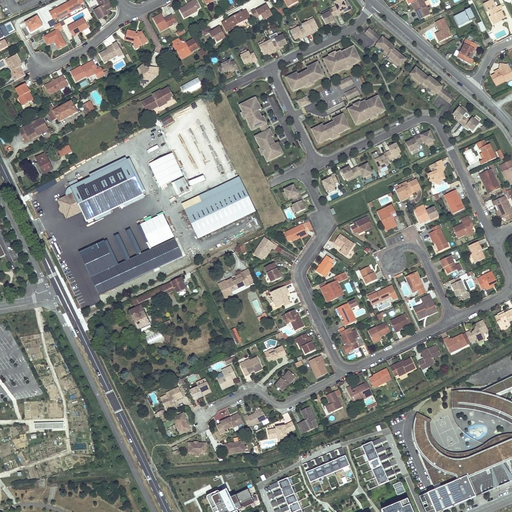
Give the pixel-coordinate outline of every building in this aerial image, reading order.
[(82,6),(80,4),(84,2),(82,0),(72,0),(65,4),(69,13),(82,6)] [(107,0),(101,0),(98,2),(99,4),(101,3),(103,6),(101,7),(95,11),(99,20),(108,15),(107,14),(106,11),(108,10),(112,8),(107,0)] [(187,5),(179,10),(184,18),(197,10),(197,9),(200,7),(196,0),(193,0),(192,1),(193,2),(187,5)] [(335,6),(332,8),(336,15),(339,13),(339,12),(342,10),(343,11),(344,13),(352,9),(350,5),(347,0),(344,2),(343,0),(338,0),(335,2),(334,3),(335,6)] [(423,0),(417,0),(414,2),(418,11),(416,12),(420,20),(430,15),(423,0)] [(493,0),(484,5),(488,12),(489,12),(491,16),(490,17),(493,23),(501,18),(502,19),(505,18),(501,10),(501,8),(498,9),(497,7),(496,7),(493,0)] [(69,13),(65,4),(49,13),(53,19),(56,18),(57,20),(69,13)] [(279,4),(274,6),(278,14),(283,11),(279,4)] [(260,16),(262,15),(264,19),(272,15),(267,5),(258,9),(257,10),(257,11),(256,11),(255,9),(252,11),(256,19),(259,17),(259,16),(260,16)] [(336,15),(332,8),(328,10),(329,12),(323,15),(321,16),(326,25),(330,22),(334,20),(332,17),(336,15)] [(471,8),(454,16),(459,26),(466,23),(472,20),(472,21),(476,19),(471,8)] [(234,16),(222,22),(227,31),(233,28),(232,27),(236,25),(250,17),(246,10),(234,16)] [(162,14),(153,18),(160,32),(177,23),(172,15),(164,19),(162,14)] [(37,17),(25,23),(27,28),(28,27),(32,33),(43,27),(37,17)] [(84,18),(68,27),(73,37),(81,32),(80,31),(88,26),(84,18)] [(443,18),(435,22),(439,31),(435,33),(439,42),(452,36),(443,18)] [(308,22),(302,25),(303,28),(307,36),(311,34),(310,32),(314,30),(318,28),(313,19),(308,22)] [(385,21),(412,44),(414,42),(387,19),(385,21)] [(54,26),(56,30),(58,29),(59,31),(63,29),(62,27),(60,23),(54,26)] [(39,30),(41,33),(49,29),(48,25),(39,30)] [(210,27),(203,31),(205,35),(209,33),(212,38),(214,37),(216,41),(225,37),(220,27),(218,28),(212,31),(210,27)] [(307,36),(303,28),(300,30),(299,27),(297,28),(292,30),(290,31),(295,40),(299,38),(303,36),(303,37),(307,36)] [(382,38),(369,28),(364,34),(377,44),(382,38)] [(57,30),(44,37),(48,45),(54,41),(59,49),(66,45),(57,30)] [(136,32),(127,30),(124,40),(133,42),(134,44),(138,45),(139,47),(146,42),(143,38),(145,37),(141,31),(139,32),(137,32),(137,34),(135,33),(136,32)] [(276,42),(273,44),(276,51),(280,49),(279,48),(283,46),(287,44),(283,35),(281,35),(276,38),(274,39),(276,42)] [(384,40),(382,38),(377,44),(381,48),(380,49),(379,50),(382,53),(383,52),(385,51),(389,54),(387,56),(385,58),(387,60),(388,59),(389,57),(398,65),(397,66),(396,67),(398,69),(406,59),(402,55),(401,56),(397,53),(398,52),(394,49),(394,48),(392,46),(393,45),(385,39),(384,40)] [(174,45),(173,46),(175,50),(176,49),(180,56),(190,51),(190,53),(198,48),(193,39),(183,44),(182,41),(180,42),(174,45)] [(273,44),(271,40),(265,43),(259,46),(264,55),(265,55),(272,51),(272,53),(276,51),(273,44)] [(460,52),(457,57),(471,64),(473,59),(471,58),(473,55),(472,54),(474,49),(476,50),(478,45),(467,40),(461,52),(460,52)] [(104,63),(118,55),(119,57),(123,54),(116,43),(112,45),(113,46),(107,50),(99,54),(104,63)] [(415,47),(441,70),(443,68),(417,45),(415,47)] [(330,57),(324,60),(330,73),(331,72),(338,69),(339,71),(345,68),(351,65),(354,64),(353,62),(359,59),(353,47),(346,50),(350,57),(345,59),(341,52),(341,51),(335,54),(335,56),(331,58),(330,56),(330,57)] [(346,50),(341,52),(345,59),(350,57),(346,50)] [(241,55),(240,56),(245,65),(249,63),(253,61),(253,62),(257,60),(254,53),(250,55),(249,52),(247,52),(241,55)] [(16,55),(5,61),(8,65),(11,71),(10,72),(12,78),(23,72),(20,67),(22,66),(20,62),(19,63),(17,59),(18,58),(16,55)] [(398,65),(389,57),(388,59),(397,66),(398,65)] [(222,66),(218,68),(221,73),(225,71),(225,73),(232,69),(233,69),(234,70),(238,68),(234,61),(231,63),(229,60),(228,61),(223,64),(222,64),(222,66)] [(93,61),(90,62),(91,64),(82,69),(81,67),(81,66),(70,72),(76,82),(86,77),(87,78),(95,74),(94,72),(93,70),(97,68),(93,61)] [(135,71),(135,75),(138,75),(141,78),(137,81),(144,87),(158,75),(158,67),(149,67),(149,69),(149,71),(145,70),(145,69),(147,67),(144,63),(135,71)] [(297,73),(286,78),(292,89),(298,86),(299,88),(305,85),(312,82),(318,79),(317,77),(322,74),(317,63),(307,68),(308,70),(310,74),(300,79),(298,75),(297,73)] [(511,77),(511,72),(508,64),(506,65),(501,63),(500,68),(502,70),(500,72),(499,70),(494,71),(496,74),(492,76),(495,83),(504,78),(505,81),(506,81),(511,77)] [(416,67),(408,77),(410,78),(410,77),(412,76),(421,83),(419,85),(419,86),(421,87),(422,85),(424,83),(428,87),(427,89),(426,89),(429,92),(430,92),(432,90),(436,93),(437,93),(441,88),(441,87),(439,86),(440,85),(432,78),(431,79),(429,77),(429,78),(424,74),(423,75),(419,72),(420,71),(416,67)] [(308,70),(298,75),(300,79),(310,74),(308,70)] [(14,81),(25,75),(23,72),(12,78),(14,81)] [(446,74),(472,96),(473,94),(447,72),(446,74)] [(52,82),(45,86),(50,95),(68,85),(63,76),(54,81),(52,82)] [(412,76),(410,77),(419,85),(421,83),(412,76)] [(350,77),(338,83),(341,89),(353,83),(350,77)] [(203,86),(198,78),(182,87),(187,95),(203,86)] [(25,84),(16,89),(20,97),(18,98),(22,106),(32,101),(28,93),(29,93),(30,92),(25,84)] [(356,88),(345,94),(348,100),(359,94),(356,88)] [(441,88),(437,93),(449,102),(453,98),(441,88)] [(154,96),(147,100),(152,110),(159,106),(160,107),(167,104),(166,102),(170,100),(169,98),(168,95),(171,94),(168,89),(161,93),(160,91),(153,95),(154,96)] [(354,106),(348,109),(355,123),(356,122),(363,119),(364,121),(370,118),(375,115),(379,113),(378,112),(383,109),(384,109),(378,96),(371,100),(374,107),(370,109),(366,102),(365,101),(360,104),(359,104),(360,105),(356,107),(355,106),(354,106)] [(306,97),(298,101),(300,107),(309,103),(306,97)] [(264,155),(267,162),(281,155),(281,154),(279,150),(280,149),(277,143),(275,144),(269,147),(266,140),(271,138),(273,137),(269,130),(267,131),(264,124),(266,123),(263,116),(262,117),(256,120),(252,114),(258,111),(261,109),(258,103),(256,104),(254,99),(240,106),(243,113),(246,118),(249,125),(251,124),(253,129),(254,129),(260,126),(263,133),(257,136),(257,137),(260,142),(258,143),(261,149),(264,155)] [(147,100),(143,103),(148,112),(152,110),(147,100)] [(371,100),(366,102),(370,109),(374,107),(371,100)] [(71,116),(77,112),(73,105),(75,104),(74,101),(72,102),(72,101),(66,104),(65,103),(71,116)] [(90,102),(83,105),(88,114),(95,111),(90,102)] [(48,110),(46,111),(49,116),(55,113),(58,118),(60,122),(71,116),(65,103),(63,104),(64,106),(59,108),(58,105),(48,110)] [(462,124),(467,118),(464,115),(466,113),(465,112),(460,108),(459,107),(453,114),(456,117),(460,120),(459,121),(462,124)] [(260,114),(258,111),(252,114),(256,120),(262,117),(260,114)] [(323,125),(312,130),(317,141),(318,141),(324,138),(325,140),(331,137),(338,134),(344,131),(343,129),(348,126),(343,115),(333,120),(334,122),(336,126),(326,131),(324,127),(323,125)] [(166,125),(173,121),(171,117),(164,120),(166,125)] [(44,130),(48,128),(42,118),(19,130),(25,142),(45,132),(44,130)] [(467,118),(462,124),(465,127),(468,129),(469,128),(473,131),(479,124),(478,123),(473,118),(472,118),(470,120),(467,118)] [(334,122),(324,127),(326,131),(336,126),(334,122)] [(421,134),(417,136),(420,143),(424,141),(426,145),(427,144),(433,141),(434,141),(431,133),(426,135),(425,133),(421,135),(421,134)] [(184,144),(196,186),(207,183),(202,169),(205,172),(206,176),(207,177),(208,181),(214,179),(212,170),(221,167),(218,163),(215,154),(210,147),(209,144),(206,145),(207,150),(205,152),(198,145),(189,147),(196,142),(190,134),(181,137),(183,142),(184,144)] [(420,143),(417,136),(413,137),(414,139),(410,141),(406,143),(410,152),(411,151),(417,148),(418,148),(417,145),(420,143)] [(271,138),(266,140),(269,147),(275,144),(273,141),(271,138)] [(484,140),(477,143),(479,148),(480,148),(482,153),(485,158),(483,159),(480,161),(482,165),(496,158),(490,144),(487,145),(484,140)] [(390,151),(386,152),(390,160),(394,158),(393,156),(399,153),(401,152),(396,143),(392,145),(388,147),(390,151)] [(73,151),(70,145),(59,150),(62,157),(73,151)] [(504,158),(500,149),(496,151),(500,160),(504,158)] [(159,185),(183,175),(173,151),(149,161),(159,185)] [(386,161),(390,160),(386,152),(383,154),(383,156),(379,158),(380,159),(376,162),(380,169),(381,169),(387,166),(388,165),(386,161)] [(45,154),(36,158),(38,163),(43,173),(44,174),(53,170),(45,154)] [(68,218),(82,212),(87,222),(96,217),(111,210),(121,206),(144,195),(133,171),(127,160),(79,183),(77,179),(69,183),(71,187),(70,188),(69,189),(68,190),(67,191),(67,193),(67,195),(67,196),(59,199),(62,206),(65,213),(68,218)] [(511,161),(511,160),(499,166),(502,172),(505,171),(508,178),(511,184),(511,161)] [(481,172),(494,165),(493,163),(480,170),(481,172)] [(443,164),(436,167),(437,170),(440,169),(442,172),(445,167),(443,164)] [(355,168),(358,176),(362,174),(364,177),(365,177),(370,174),(372,173),(368,165),(364,168),(363,166),(359,168),(358,166),(355,168)] [(351,170),(349,166),(345,168),(341,171),(345,179),(347,179),(354,175),(355,177),(358,176),(355,168),(351,170)] [(437,170),(428,174),(430,178),(429,181),(440,185),(442,180),(445,179),(444,175),(441,175),(441,174),(442,173),(442,172),(440,169),(437,170)] [(500,188),(491,169),(480,174),(482,177),(481,178),(486,190),(489,188),(491,192),(500,188)] [(135,170),(133,171),(144,195),(146,194),(135,170)] [(328,181),(323,183),(327,191),(329,190),(334,187),(336,187),(334,183),(337,181),(334,174),(330,176),(331,177),(327,179),(328,181)] [(185,178),(172,183),(178,196),(190,190),(185,178)] [(405,187),(397,191),(402,201),(409,197),(409,196),(408,195),(412,193),(412,194),(421,190),(416,180),(408,184),(405,186),(405,187)] [(407,182),(395,188),(397,191),(405,187),(405,186),(408,184),(407,182)] [(202,202),(185,210),(199,239),(256,211),(242,183),(225,191),(202,202)] [(223,186),(200,196),(202,202),(225,191),(223,186)] [(293,200),(301,196),(299,193),(297,193),(296,190),(294,190),(292,186),(284,190),(285,191),(287,197),(288,198),(292,197),(293,200)] [(456,190),(445,195),(447,197),(446,198),(454,214),(464,209),(459,198),(458,198),(456,194),(458,193),(456,190)] [(144,195),(121,206),(123,208),(145,198),(144,195)] [(492,201),(494,205),(496,204),(499,210),(503,218),(505,217),(507,220),(511,217),(511,212),(506,200),(508,199),(506,195),(505,196),(492,201)] [(301,196),(293,200),(295,203),(292,205),(293,206),(296,212),(296,213),(305,209),(303,205),(301,201),(303,200),(301,196)] [(486,201),(490,209),(494,207),(492,202),(491,199),(486,201)] [(392,205),(387,207),(388,209),(379,214),(386,229),(396,224),(394,219),(398,217),(392,205)] [(424,205),(414,210),(415,214),(418,213),(422,221),(429,217),(430,219),(430,220),(439,215),(435,207),(426,211),(424,205)] [(111,210),(96,217),(98,220),(112,213),(111,210)] [(96,292),(183,258),(165,212),(139,222),(150,249),(114,263),(105,240),(80,250),(96,292)] [(418,213),(415,214),(420,224),(430,219),(429,217),(422,221),(418,213)] [(469,216),(461,219),(463,224),(453,228),(458,238),(465,235),(474,231),(472,227),(469,221),(471,220),(469,216)] [(368,217),(354,223),(355,226),(352,227),(355,234),(358,232),(364,229),(365,231),(373,227),(368,217)] [(303,225),(285,233),(288,241),(292,240),(292,241),(300,238),(307,234),(306,232),(303,225)] [(435,231),(429,234),(431,237),(432,237),(435,243),(439,251),(449,247),(438,225),(433,227),(435,231)] [(340,234),(335,242),(343,247),(342,249),(340,251),(346,255),(355,244),(340,234)] [(402,234),(386,241),(389,247),(404,239),(402,234)] [(277,246),(265,238),(254,254),(262,260),(264,257),(270,247),(272,248),(274,250),(274,249),(277,246)] [(478,241),(469,246),(473,253),(471,254),(475,263),(484,259),(480,250),(481,250),(482,250),(478,241)] [(334,260),(327,255),(320,265),(319,266),(316,271),(325,277),(333,265),(331,263),(334,260)] [(450,256),(440,261),(443,267),(445,266),(446,268),(448,274),(457,270),(458,272),(462,270),(459,263),(455,265),(450,256)] [(274,263),(264,268),(267,274),(271,283),(281,278),(278,271),(274,263)] [(369,267),(360,271),(367,284),(377,279),(374,272),(373,273),(371,271),(369,267)] [(249,270),(244,272),(244,274),(248,282),(253,280),(249,270)] [(416,270),(405,275),(411,288),(416,286),(418,289),(424,286),(422,282),(421,283),(418,277),(420,277),(416,270)] [(478,281),(482,290),(486,288),(487,290),(494,287),(493,285),(494,284),(498,282),(492,271),(481,276),(481,277),(482,279),(478,281)] [(344,273),(337,276),(339,282),(346,279),(344,273)] [(223,284),(227,292),(231,290),(231,292),(246,285),(246,287),(249,285),(248,282),(244,274),(241,275),(236,277),(237,280),(233,282),(232,280),(227,282),(227,283),(223,284)] [(181,277),(134,300),(137,308),(130,311),(139,329),(150,323),(140,303),(165,291),(167,294),(175,290),(177,293),(187,289),(181,277)] [(459,277),(450,281),(452,285),(454,284),(455,288),(454,290),(456,294),(459,295),(462,293),(464,297),(466,298),(471,296),(469,292),(466,291),(464,287),(462,286),(460,281),(461,281),(459,277)] [(233,295),(231,292),(231,290),(227,292),(223,284),(227,283),(227,282),(226,281),(219,284),(226,298),(233,295)] [(327,286),(321,288),(324,294),(326,293),(330,301),(338,297),(336,291),(341,289),(338,283),(337,281),(336,282),(327,286)] [(285,286),(270,294),(274,301),(277,307),(283,305),(284,306),(290,303),(287,297),(286,297),(284,295),(286,294),(288,293),(285,286)] [(398,298),(392,286),(380,291),(381,293),(377,295),(376,293),(376,291),(371,293),(372,295),(368,297),(372,306),(392,297),(393,300),(398,298)] [(424,303),(414,308),(418,317),(428,313),(429,315),(430,316),(438,312),(430,294),(422,298),(424,303)] [(355,300),(338,308),(342,315),(345,320),(343,321),(346,326),(357,321),(351,309),(358,306),(355,300)] [(511,309),(504,313),(499,316),(498,315),(495,316),(500,327),(501,330),(502,330),(503,330),(504,330),(502,326),(509,323),(509,321),(511,319),(511,309)] [(294,310),(281,316),(284,321),(284,320),(289,318),(291,322),(295,330),(304,326),(298,314),(296,314),(294,310)] [(406,314),(391,321),(396,332),(400,330),(404,328),(403,326),(410,323),(406,314)] [(470,331),(466,333),(467,335),(471,342),(476,340),(478,344),(485,341),(484,339),(480,333),(488,329),(483,320),(475,324),(476,326),(475,331),(471,332),(470,331)] [(391,332),(387,323),(368,331),(373,342),(381,338),(381,337),(391,332)] [(342,336),(341,337),(345,344),(346,344),(350,352),(358,348),(354,339),(359,337),(355,330),(352,331),(350,328),(345,330),(340,333),(342,336)] [(488,329),(480,333),(484,339),(485,338),(483,333),(489,331),(488,329)] [(237,333),(233,334),(237,343),(241,342),(237,333)] [(299,341),(303,348),(305,354),(315,349),(311,342),(309,337),(308,337),(306,333),(294,339),(296,343),(297,342),(299,341)] [(449,337),(444,340),(450,351),(460,346),(460,348),(468,345),(467,344),(471,342),(467,335),(464,337),(463,335),(463,334),(452,339),(450,340),(449,337)] [(348,353),(350,352),(346,344),(345,344),(345,345),(342,346),(346,354),(348,353)] [(265,353),(269,361),(272,360),(278,357),(278,358),(286,355),(282,346),(274,350),(274,349),(265,353)] [(437,346),(428,350),(429,352),(422,355),(424,359),(418,362),(422,370),(428,367),(427,364),(434,360),(433,358),(441,354),(437,346)] [(460,346),(450,351),(451,355),(461,350),(460,348),(460,346)] [(321,355),(309,361),(317,378),(327,373),(324,366),(323,367),(320,360),(322,359),(321,355)] [(230,356),(224,360),(226,365),(233,362),(230,356)] [(240,364),(245,376),(250,374),(249,373),(249,371),(253,369),(252,368),(253,367),(255,370),(255,372),(262,369),(257,357),(250,361),(249,359),(240,364)] [(401,361),(390,367),(395,376),(398,374),(404,371),(405,373),(416,368),(411,358),(404,362),(402,363),(401,361)] [(218,380),(222,390),(234,384),(232,380),(233,379),(236,378),(231,366),(222,370),(225,376),(218,380)] [(392,379),(387,369),(379,373),(379,374),(374,376),(370,378),(374,387),(392,379)] [(276,385),(283,390),(289,383),(290,384),(296,376),(289,371),(283,378),(282,378),(276,385)] [(511,390),(511,376),(479,392),(464,399),(464,402),(458,402),(458,408),(468,409),(477,411),(486,413),(496,416),(504,420),(511,424),(511,440),(475,457),(473,458),(470,459),(467,459),(466,459),(464,459),(461,460),(457,459),(456,459),(454,459),(452,459),(450,458),(448,458),(446,457),(443,455),(441,454),(439,453),(437,450),(435,449),(434,447),(433,446),(432,444),(429,439),(427,434),(427,433),(425,426),(420,425),(413,429),(413,432),(414,436),(414,440),(415,444),(435,490),(420,497),(426,511),(440,511),(476,496),(468,478),(511,458),(511,399),(511,402),(505,399),(509,392),(511,390)] [(190,390),(195,400),(203,396),(202,395),(212,390),(208,382),(200,385),(190,390)] [(372,395),(367,383),(355,388),(357,391),(353,393),(351,390),(350,387),(346,388),(352,400),(355,398),(357,402),(362,400),(361,398),(368,395),(369,396),(372,395)] [(165,414),(178,408),(174,400),(174,399),(177,398),(177,399),(184,396),(179,387),(166,393),(167,394),(169,398),(162,401),(167,411),(164,412),(165,414)] [(339,389),(326,396),(330,404),(325,406),(329,414),(342,407),(337,397),(341,395),(339,389)] [(464,399),(479,392),(470,391),(462,391),(451,391),(452,408),(458,408),(458,402),(464,402),(464,399)] [(310,407),(301,411),(305,417),(306,417),(307,419),(298,424),(303,434),(318,427),(315,420),(316,420),(310,407)] [(248,414),(243,416),(248,426),(252,424),(252,425),(267,419),(263,410),(255,413),(248,416),(248,414)] [(178,428),(181,434),(191,429),(183,413),(174,418),(177,424),(178,428)] [(420,425),(425,426),(427,433),(427,434),(429,439),(432,444),(433,446),(434,447),(435,449),(437,450),(439,453),(441,454),(443,455),(446,457),(448,458),(450,458),(452,459),(454,459),(456,459),(457,459),(461,460),(464,459),(466,459),(467,459),(470,459),(473,458),(475,457),(511,440),(511,436),(505,436),(501,436),(498,436),(495,438),(491,439),(484,445),(477,448),(474,449),(471,451),(466,452),(460,453),(457,453),(453,453),(450,452),(448,451),(443,449),(439,446),(436,442),(433,438),(432,433),(431,428),(430,424),(430,423),(432,420),(430,419),(417,414),(415,420),(414,423),(413,426),(413,429),(420,425)] [(234,427),(243,423),(239,415),(230,419),(230,418),(221,422),(222,424),(218,426),(222,433),(226,431),(226,430),(234,426),(234,427)] [(269,430),(270,439),(279,437),(287,436),(287,433),(296,428),(292,422),(285,425),(279,426),(280,428),(277,428),(269,430)] [(223,445),(224,449),(226,449),(227,455),(246,451),(245,450),(245,446),(244,441),(223,445)] [(194,443),(189,442),(188,453),(196,453),(200,453),(207,454),(207,443),(199,443),(194,443)] [(372,442),(361,446),(379,486),(389,481),(372,442)] [(345,456),(306,472),(310,482),(349,466),(345,456)] [(298,474),(292,476),(295,483),(301,480),(298,474)] [(302,511),(288,478),(278,482),(290,511),(302,511)] [(393,484),(397,494),(405,492),(402,481),(393,484)] [(219,489),(207,495),(214,511),(259,511),(260,511),(258,511),(234,511),(255,502),(249,488),(225,500),(219,489)] [(419,511),(413,498),(411,499),(416,511),(419,511)] [(412,511),(408,500),(382,510),(382,511),(412,511)]
